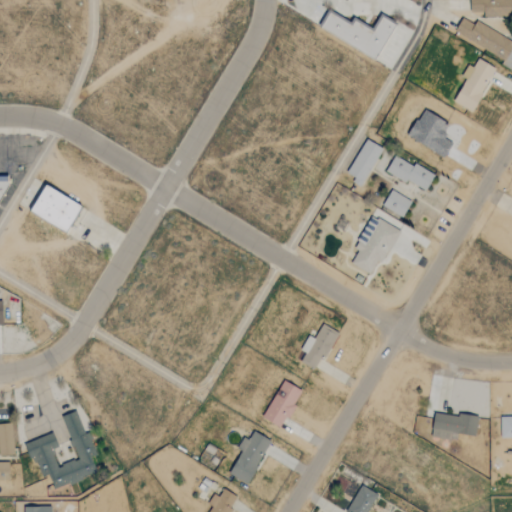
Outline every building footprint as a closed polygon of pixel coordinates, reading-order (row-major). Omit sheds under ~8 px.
[(470,0),(470,12),(483,12),(483,15),(511,15),(511,8),(511,0),(470,0)] [(319,28),(376,60),(396,24),(379,14),(371,29),(353,18),(350,23),(329,11),(319,28)] [(511,47),(511,40),(476,21),(474,24),(462,17),(454,32),(505,60),(511,47)] [(471,112),(496,68),(478,58),(453,102),(471,112)] [(406,135),(422,110),(447,125),(441,134),(452,141),(442,157),(406,135)] [(348,174),(354,176),(352,182),(363,186),(380,146),(363,138),(348,174)] [(425,192),(434,175),(395,154),(386,170),(425,192)] [(0,200),(9,186),(8,175),(0,175),(0,200)] [(65,233),(82,206),(46,183),(29,211),(65,233)] [(401,218),(411,201),(391,189),(381,206),(401,218)] [(397,229),(372,216),(348,261),(373,275),(397,229)] [(300,361),(317,370),(337,332),(322,324),(314,338),(308,335),(300,350),(304,352),(300,361)] [(282,427),(301,389),(281,380),(263,417),(282,427)] [(76,459),(57,466),(52,449),(57,447),(53,433),(27,442),(38,478),(49,474),(53,488),(97,474),(92,457),(94,456),(79,410),(62,416),(76,459)] [(475,436),(478,417),(434,411),(431,436),(450,439),(451,432),(475,436)] [(511,411),(511,415),(501,415),(500,437),(511,437),(511,411)] [(0,423),(0,454),(14,454),(10,422),(0,423)] [(270,439),(253,431),(249,440),(242,437),(237,449),(240,450),(229,475),(248,484),(270,439)] [(9,461),(0,460),(0,480),(9,481),(9,461)] [(367,511),(376,493),(359,485),(347,511),(348,511),(367,511)] [(207,503),(211,506),(207,511),(228,511),(238,497),(223,488),(218,496),(213,494),(207,503)]
